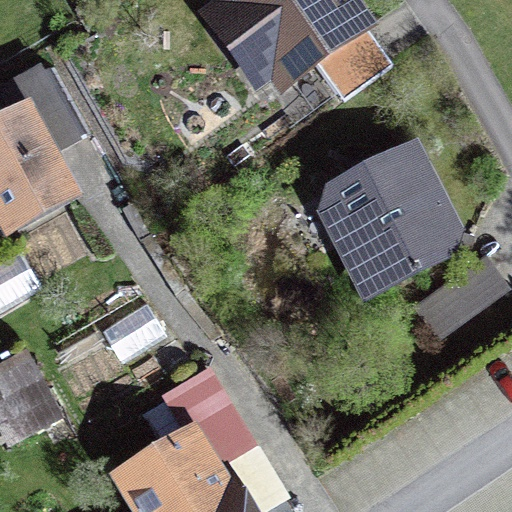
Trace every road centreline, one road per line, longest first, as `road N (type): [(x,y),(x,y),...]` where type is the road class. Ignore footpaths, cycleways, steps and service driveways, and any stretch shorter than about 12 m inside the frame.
road 1 (residential): [(425,0),(511,133)]
road 2 (residential): [(405,511),(511,443)]
